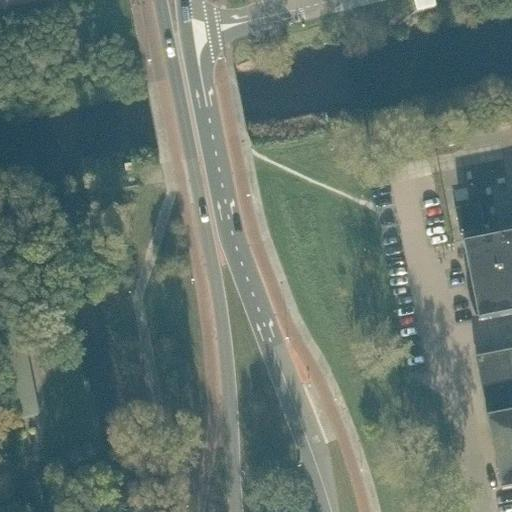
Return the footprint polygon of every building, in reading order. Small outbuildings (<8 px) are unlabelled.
[(411,0),(416,14),(434,9),(432,0),(411,0)] [(455,209),(460,236),(485,231),(480,204),(455,209)] [(511,235),(466,244),(480,322),(511,315),(511,235)] [(0,346),(14,416),(40,411),(26,331),(0,335),(0,346)] [(511,351),(477,359),(488,418),(502,491),(511,488),(511,351)] [(48,444),(60,511),(99,511),(85,437),(48,444)]
